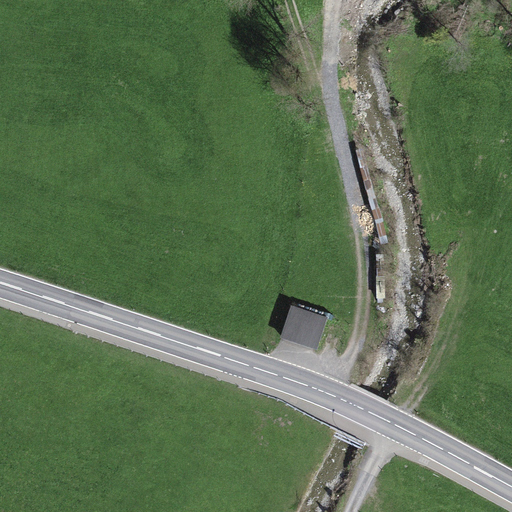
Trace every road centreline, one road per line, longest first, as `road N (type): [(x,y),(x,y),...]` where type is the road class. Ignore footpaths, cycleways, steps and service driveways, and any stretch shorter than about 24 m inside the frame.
road 1 (secondary): [(511,488),(333,396),(0,284)]
road 2 (track): [(333,396),(359,329),(362,241),(329,84)]
